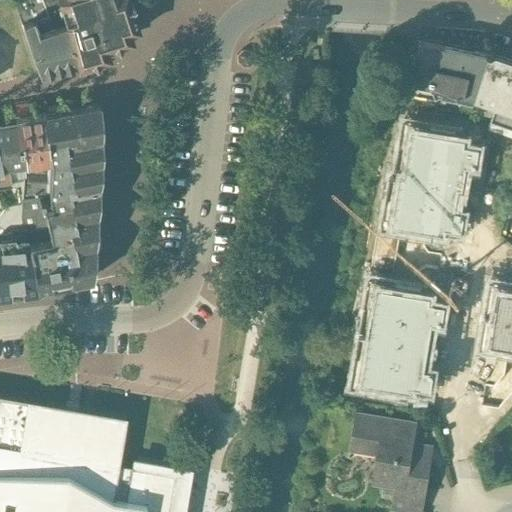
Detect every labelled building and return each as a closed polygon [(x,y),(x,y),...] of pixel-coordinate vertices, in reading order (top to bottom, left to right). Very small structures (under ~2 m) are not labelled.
[(39,71),(77,63),(66,23),(54,27),(46,1),(47,0),(13,0),(22,23),(33,19),(37,33),(27,37),(39,71)] [(47,0),(46,1),(54,27),(66,23),(77,63),(108,53),(105,44),(130,36),(128,28),(136,25),(128,0),(47,0)] [(489,56),(426,40),(417,80),(477,93),(489,56)] [(248,65),(252,62),(253,57),(250,52),(246,50),(241,51),(237,55),(236,60),(239,64),(243,66),(248,65)] [(470,116),(511,129),(511,62),(489,56),(477,93),(470,116)] [(69,189),(97,183),(99,104),(41,113),(49,158),(47,195),(69,189)] [(16,118),(24,163),(49,158),(41,113),(16,118)] [(16,118),(0,119),(0,181),(23,177),(24,163),(16,118)] [(473,130),(403,119),(394,173),(391,172),(382,227),(451,238),(452,228),(462,229),(466,207),(458,206),(461,187),(465,187),(469,162),(478,164),(482,139),(472,137),(473,130)] [(97,183),(69,189),(47,195),(21,198),(21,203),(27,239),(37,288),(91,277),(94,233),(97,183)] [(7,205),(0,214),(0,226),(2,228),(0,230),(0,232),(1,233),(2,242),(9,241),(27,239),(21,203),(7,205)] [(27,239),(9,241),(11,254),(13,254),(20,291),(37,288),(27,239)] [(0,293),(20,291),(13,254),(11,254),(9,241),(2,242),(0,242),(0,293)] [(511,277),(485,273),(473,350),(511,356),(511,277)] [(435,287),(370,276),(351,384),(420,396),(421,389),(435,391),(441,361),(433,359),(439,324),(446,325),(451,297),(434,294),(435,287)] [(125,414),(0,392),(0,511),(166,511),(174,471),(130,464),(117,461),(125,414)] [(416,421),(357,412),(353,436),(380,441),(374,478),(396,482),(426,487),(430,458),(411,455),(416,421)] [(184,511),(193,465),(132,455),(130,464),(174,471),(166,511),(184,511)] [(426,487),(396,482),(392,506),(422,511),(426,487)]
